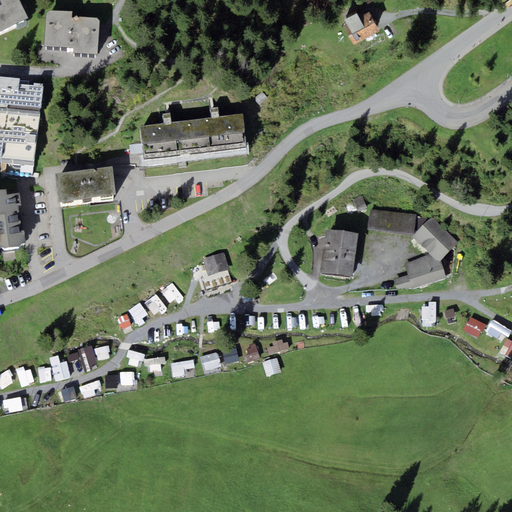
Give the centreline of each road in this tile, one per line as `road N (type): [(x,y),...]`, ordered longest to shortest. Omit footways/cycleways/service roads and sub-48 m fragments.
road 1 (residential): [(421,87),(312,125),(237,188),(0,300)]
road 2 (track): [(0,396),(99,375),(140,328),(189,311),(323,302)]
road 3 (residential): [(421,87),(511,8)]
